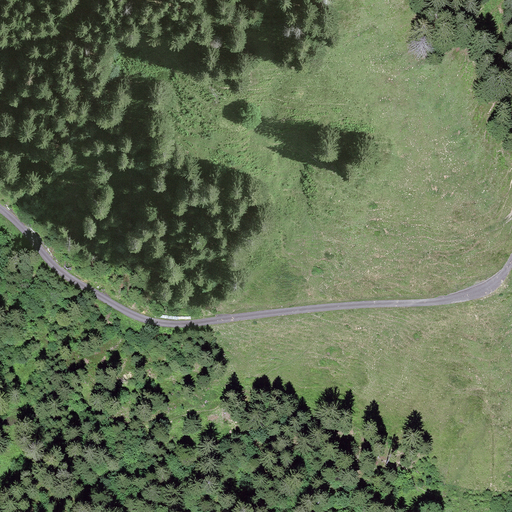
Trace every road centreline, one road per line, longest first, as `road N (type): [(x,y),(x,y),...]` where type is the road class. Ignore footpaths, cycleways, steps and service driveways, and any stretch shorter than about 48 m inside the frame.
road 1 (track): [(0,207),(63,274),(152,321),(400,302)]
road 2 (track): [(400,302),(478,291),(511,262)]
